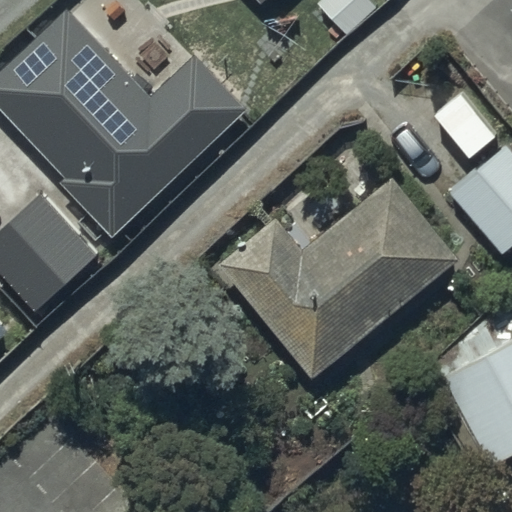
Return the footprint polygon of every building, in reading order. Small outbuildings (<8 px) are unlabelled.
[(60,173),(111,227),(245,100),(195,48),(152,89),(67,0),(0,63),(0,99),(65,168),(60,173)] [(451,183),(502,245),(511,236),(511,142),(507,136),(451,183)] [(219,250),(312,368),(465,246),(400,163),(304,239),(277,204),(219,250)] [(0,224),(0,263),(37,304),(98,248),(41,187),(0,224)] [(511,330),(442,368),(490,457),(511,445),(511,330)]
